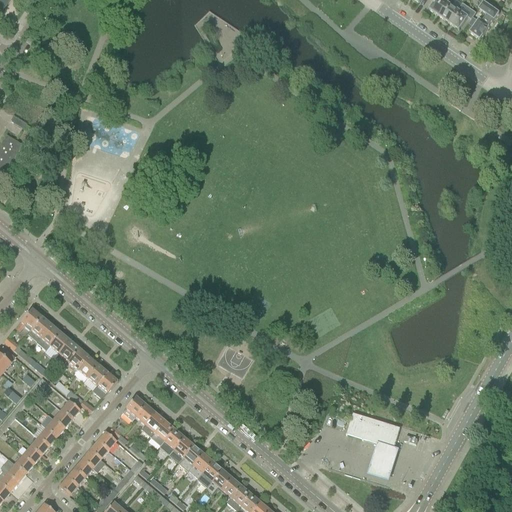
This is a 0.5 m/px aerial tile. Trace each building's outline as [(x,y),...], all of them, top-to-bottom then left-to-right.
[(0,0),(0,14),(10,0),(0,0)] [(428,11),(438,18),(448,4),(441,0),(434,0),(435,1),(428,11)] [(448,4),(438,18),(448,25),(461,6),(453,0),(451,0),(449,5),(448,4)] [(475,26),(469,34),(479,41),(493,21),(494,22),(499,14),(494,11),(483,3),(478,11),(486,17),(482,23),(478,20),(475,26)] [(461,6),(448,25),(458,32),(464,23),(468,18),(472,21),(476,15),(462,5),(461,6)] [(26,125),(13,117),(10,122),(23,130),(26,125)] [(27,151),(21,147),(5,137),(0,145),(0,180),(0,181),(10,165),(17,169),(27,151)] [(23,328),(30,333),(41,320),(31,312),(15,331),(19,334),(23,328)] [(36,344),(40,341),(50,328),(41,320),(30,333),(27,336),(36,344)] [(36,344),(36,345),(45,353),(61,334),(56,330),(55,332),(50,328),(40,341),(36,344)] [(45,353),(43,355),(52,363),(58,356),(69,343),(65,340),(66,339),(61,334),(45,353)] [(3,344),(5,345),(13,352),(17,347),(7,339),(3,344)] [(58,356),(67,364),(79,350),(74,346),(74,347),(69,343),(58,356)] [(2,349),(0,351),(0,375),(1,376),(15,360),(2,349)] [(67,364),(77,372),(87,360),(83,356),(84,355),(79,350),(67,364)] [(17,356),(22,361),(23,360),(26,357),(20,352),(17,356)] [(23,360),(22,361),(28,365),(30,362),(31,362),(31,361),(26,357),(23,360)] [(77,372),(86,380),(98,366),(93,362),(92,364),(87,360),(77,372)] [(86,380),(96,388),(106,376),(102,372),(103,371),(98,366),(86,380)] [(36,372),(41,377),(42,377),(42,376),(45,373),(39,368),(36,372)] [(42,377),(41,377),(46,381),(47,381),(50,377),(49,377),(49,376),(45,373),(42,376),(42,377)] [(96,388),(96,389),(91,394),(101,402),(117,384),(106,376),(96,388)] [(26,377),(21,382),(29,389),(34,384),(33,383),(32,383),(26,377)] [(41,381),(35,388),(39,391),(45,384),(44,384),(41,381)] [(55,388),(54,388),(60,393),(60,392),(61,392),(63,389),(58,384),(55,388)] [(60,392),(60,393),(65,397),(66,397),(67,396),(69,393),(63,389),(61,392),(60,392)] [(3,396),(15,406),(20,400),(8,390),(3,396)] [(32,392),(26,399),(29,401),(29,402),(30,402),(36,395),(32,392)] [(69,400),(79,409),(83,404),(73,396),(71,399),(69,400)] [(26,399),(20,406),(24,409),(30,402),(29,402),(29,401),(26,399)] [(121,416),(131,423),(144,408),(144,407),(145,406),(141,402),(139,404),(135,400),(121,416)] [(79,409),(89,417),(93,412),(83,403),(83,404),(79,409)] [(68,404),(61,413),(71,422),(79,413),(68,404)] [(144,408),(134,419),(135,420),(138,422),(144,427),(154,416),(144,408)] [(17,410),(11,417),(14,420),(15,420),(20,413),(17,410)] [(61,413),(53,422),(64,431),(71,422),(61,413)] [(144,427),(153,435),(163,424),(154,416),(144,427)] [(363,442),(377,446),(393,451),(392,451),(394,452),(394,451),(393,451),(400,430),(353,416),(347,436),(346,436),(346,437),(347,437),(362,442),(363,442)] [(11,417),(5,424),(9,428),(15,420),(14,420),(11,417)] [(53,422),(45,431),(56,440),(64,431),(53,422)] [(153,435),(150,440),(159,448),(173,432),(163,424),(153,435)] [(40,428),(33,437),(37,441),(38,440),(48,449),(56,440),(45,431),(45,432),(40,428)] [(113,429),(108,434),(116,441),(119,437),(121,436),(113,429)] [(158,449),(168,457),(182,440),(173,432),(159,448),(158,449)] [(105,435),(97,444),(108,453),(115,444),(105,435)] [(119,437),(116,441),(124,447),(127,444),(119,437)] [(415,447),(417,441),(406,438),(404,443),(415,447)] [(37,441),(30,449),(41,458),(48,449),(38,440),(37,441)] [(168,457),(177,466),(192,448),(182,440),(168,457)] [(398,449),(377,442),(367,475),(388,482),(398,449)] [(97,444),(89,453),(100,462),(108,453),(97,444)] [(131,447),(128,451),(135,457),(138,453),(131,447)] [(187,474),(187,473),(202,457),(192,448),(177,466),(187,474)] [(30,449),(22,458),(33,467),(41,458),(30,449)] [(89,453),(82,462),(92,471),(96,475),(104,466),(100,462),(89,453)] [(138,453),(135,457),(143,463),(146,460),(145,459),(138,453)] [(187,473),(197,481),(211,465),(202,457),(187,473)] [(22,458),(15,467),(25,476),(33,467),(22,458)] [(0,469),(0,470),(3,473),(17,485),(25,476),(15,467),(7,461),(0,469)] [(82,462),(74,472),(84,480),(92,471),(82,462)] [(135,465),(129,472),(134,475),(139,469),(135,465)] [(206,489),(211,484),(221,473),(211,465),(197,481),(206,489)] [(74,472),(66,481),(77,490),(84,480),(74,472)] [(129,472),(121,481),(126,484),(134,475),(129,472)] [(141,472),(138,475),(145,481),(148,478),(141,472)] [(3,473),(0,476),(0,486),(10,494),(17,485),(3,473)] [(217,489),(221,492),(230,481),(221,473),(211,484),(206,489),(205,491),(211,496),(217,489)] [(136,478),(133,482),(140,488),(143,484),(136,478)] [(77,490),(66,481),(58,490),(69,499),(77,490)] [(121,481),(114,490),(118,493),(126,484),(121,481)] [(152,481),(149,484),(156,490),(159,487),(152,481)] [(221,492),(224,495),(223,496),(229,501),(239,489),(230,481),(221,492)] [(0,501),(2,504),(10,494),(0,486),(0,501)] [(147,487),(144,491),(151,497),(154,493),(147,487)] [(159,487),(156,490),(163,497),(166,493),(159,487)] [(234,511),(236,511),(240,509),(249,497),(239,489),(229,501),(226,505),(234,511)] [(118,493),(114,490),(110,494),(114,498),(118,493)] [(154,493),(151,497),(158,503),(162,499),(154,493)] [(171,497),(168,501),(175,507),(178,503),(171,497)] [(240,509),(243,511),(253,511),(259,505),(249,497),(240,509)] [(99,503),(96,506),(103,511),(105,509),(99,503)] [(166,503),(162,507),(168,511),(169,511),(173,509),(166,503)] [(178,503),(175,507),(180,511),(183,511),(186,509),(178,503)]
